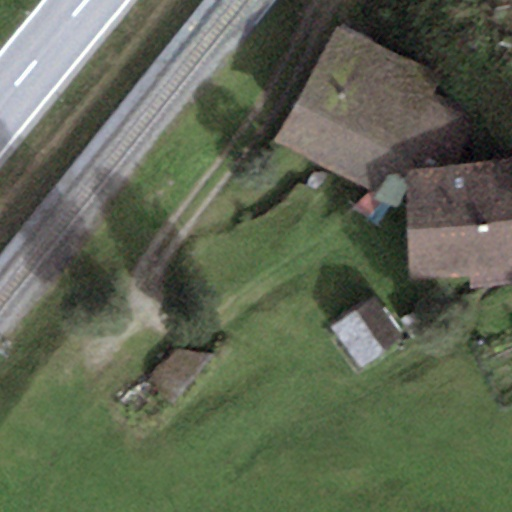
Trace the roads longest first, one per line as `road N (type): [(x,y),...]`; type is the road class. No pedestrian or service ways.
road 1 (track): [(324,12),(188,201),(141,299),(173,332),(255,308),(357,228)]
road 2 (secondary): [(104,0),(0,130)]
